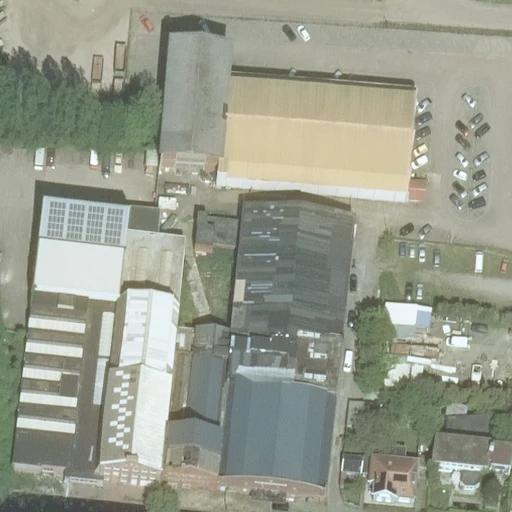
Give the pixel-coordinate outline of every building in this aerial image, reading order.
[(407,204),(410,166),(416,99),(413,98),(413,99),(228,84),(230,61),(166,56),(157,173),(221,178),(221,187),(297,195),(306,195),(404,203),(404,204),(407,204)] [(247,73),(249,57),(235,56),(233,72),(247,73)] [(409,183),(408,204),(419,205),(421,184),(409,183)] [(20,395),(11,473),(40,476),(40,474),(65,477),(64,484),(102,488),(102,483),(163,489),(167,442),(176,341),(175,340),(184,248),(156,244),(158,217),(123,214),(121,226),(42,217),(32,301),(30,309),(26,339),(20,395)] [(167,442),(163,489),(216,495),(216,493),(323,504),(333,407),(336,407),(341,351),(340,351),(353,226),(304,222),(294,221),(243,216),(242,226),(197,223),(195,254),(212,255),(213,250),(239,252),(230,340),(195,337),(195,343),(176,341),(167,442)] [(385,326),(433,334),(437,312),(389,305),(385,326)] [(510,455),(486,453),(488,422),(447,424),(444,449),(433,448),(431,473),(461,477),(460,486),(464,490),(473,491),(478,488),(479,479),(486,480),(488,475),(508,477),(510,455)] [(367,489),(373,491),(372,503),(394,505),(394,504),(413,506),(417,468),(371,462),(363,461),(343,460),(342,477),(368,479),(367,489)]
